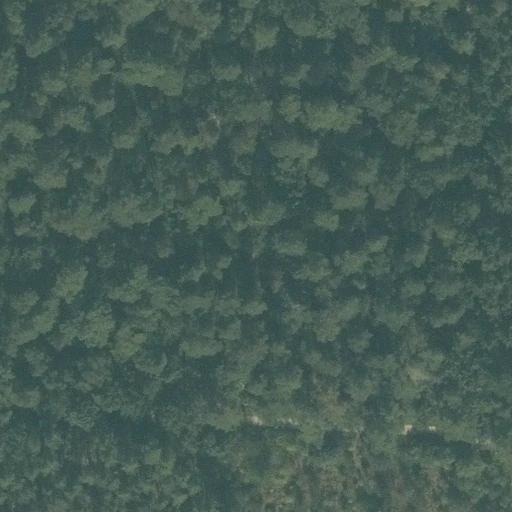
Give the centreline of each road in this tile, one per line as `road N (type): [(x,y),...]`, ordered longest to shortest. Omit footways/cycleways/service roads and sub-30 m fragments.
road 1 (track): [(470,424),(0,392)]
road 2 (track): [(470,424),(461,0)]
